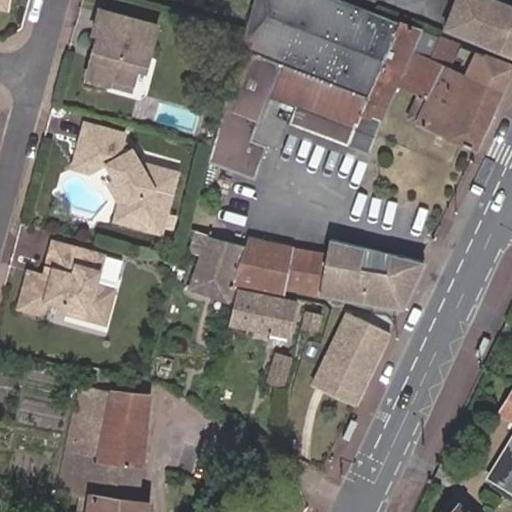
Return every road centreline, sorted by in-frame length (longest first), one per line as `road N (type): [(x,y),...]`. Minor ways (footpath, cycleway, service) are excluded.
road 1 (primary): [(506,205),(362,511)]
road 2 (residential): [(34,73),(0,208)]
